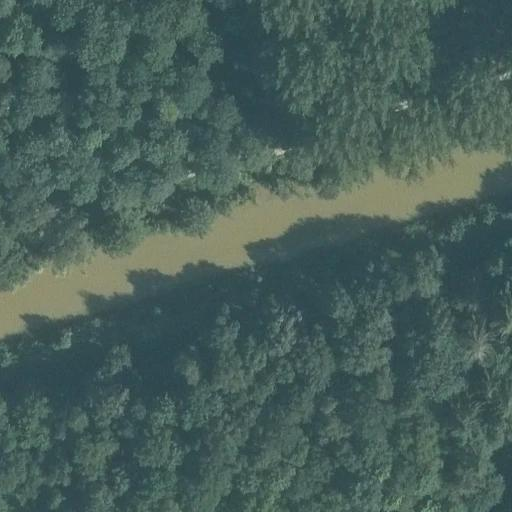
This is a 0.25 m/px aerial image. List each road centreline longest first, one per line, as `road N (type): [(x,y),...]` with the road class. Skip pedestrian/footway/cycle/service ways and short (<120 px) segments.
road 1 (unknown): [(0,233),(269,159),(349,122),(511,79)]
road 2 (track): [(0,374),(511,226)]
